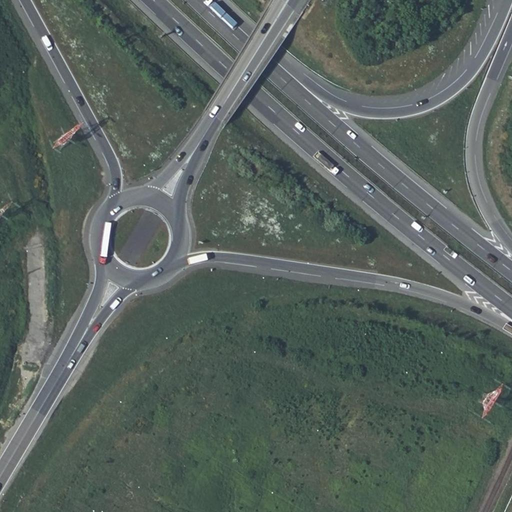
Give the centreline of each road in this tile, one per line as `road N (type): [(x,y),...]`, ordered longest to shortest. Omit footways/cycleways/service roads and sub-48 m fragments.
road 1 (trunk): [(153,0),(347,175),(511,308)]
road 2 (trunk): [(511,270),(205,8)]
road 3 (trunk): [(507,0),(450,90),(386,110),(338,102),(233,16),(205,8)]
road 4 (trunk): [(169,265),(221,256),(386,281),(450,298),(511,328)]
road 5 (trunk): [(511,246),(486,212),(471,168),(474,125),(511,32)]
road 6 (trunk): [(24,0),(110,158),(111,207)]
road 7 (secondary): [(80,340),(0,475)]
road 8 (secondary): [(286,0),(211,121)]
